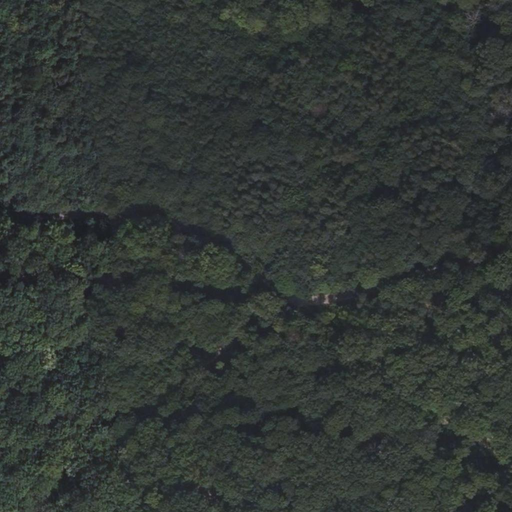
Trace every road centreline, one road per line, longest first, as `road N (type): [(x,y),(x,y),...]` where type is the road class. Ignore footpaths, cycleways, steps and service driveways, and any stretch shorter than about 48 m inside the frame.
road 1 (track): [(0,216),(87,214),(180,225),(303,298),(511,249)]
road 2 (track): [(49,511),(196,373),(303,298)]
